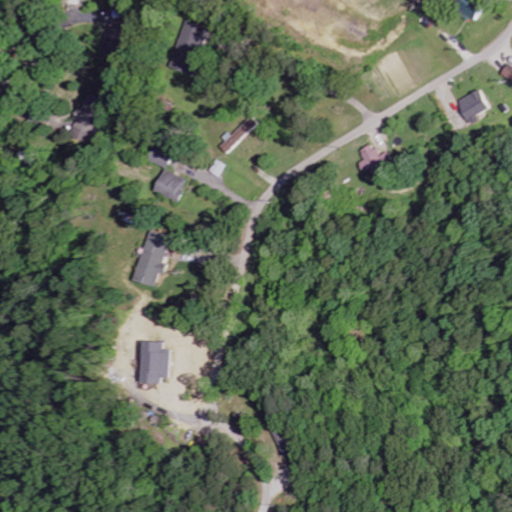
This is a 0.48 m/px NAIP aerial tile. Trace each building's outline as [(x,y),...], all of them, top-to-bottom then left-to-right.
[(471,19),(481,7),(473,0),(454,0),(452,4),(471,19)] [(184,75),(198,27),(178,21),(164,69),(184,75)] [(502,77),(511,80),(511,65),(507,64),(502,77)] [(480,122),(478,115),(491,111),(484,91),(459,99),(468,126),(480,122)] [(69,135),(86,143),(93,128),(81,123),(85,113),(76,108),(71,118),(76,120),(69,135)] [(217,148),(225,156),(254,126),(246,118),(217,148)] [(380,156),(374,144),(361,150),(366,160),(360,163),(364,173),(393,160),(389,152),(380,156)] [(217,177),(224,165),(214,160),(207,171),(217,177)] [(152,192),(177,202),(186,179),(160,170),(152,192)] [(136,282),(157,287),(169,236),(148,231),(136,282)] [(138,342),(137,386),(161,387),(163,331),(143,330),(143,342),(138,342)]
